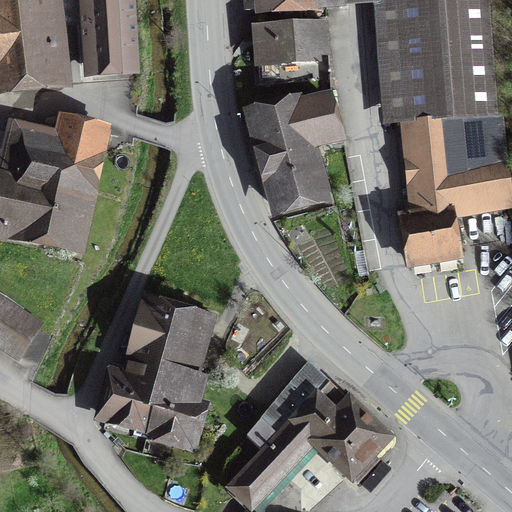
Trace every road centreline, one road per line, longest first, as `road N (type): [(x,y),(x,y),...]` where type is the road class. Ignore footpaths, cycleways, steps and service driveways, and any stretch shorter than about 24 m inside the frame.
road 1 (residential): [(361,0),(371,157),(389,256),(425,346)]
road 2 (unclassified): [(79,422),(184,172),(219,139)]
road 3 (secondary): [(219,139),(241,207),(275,269),(327,333),(385,384)]
road 4 (residential): [(470,456),(488,421),(491,390),(466,362),(425,346)]
road 5 (secondary): [(204,0),(219,139)]
